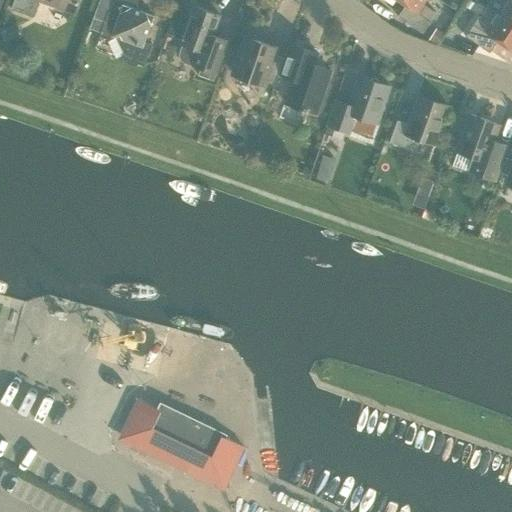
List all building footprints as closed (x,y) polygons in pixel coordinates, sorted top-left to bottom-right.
[(40,0),(74,12),(78,0),(14,0),(11,8),(34,17),(39,0),(40,0)] [(137,0),(99,0),(89,27),(115,36),(120,34),(127,47),(123,57),(144,65),(152,44),(144,41),(154,15),(135,8),(137,0)] [(399,0),(411,8),(403,20),(423,33),(436,12),(422,3),(424,0),(399,0)] [(511,0),(499,0),(503,2),(496,13),(498,14),(511,23),(511,0)] [(227,41),(212,36),(220,14),(193,5),(180,42),(197,49),(191,64),(201,67),(198,74),(213,80),(223,54),(227,41)] [(511,23),(498,14),(492,24),(478,15),(464,35),(484,48),(492,36),(511,49),(511,23)] [(20,37),(18,25),(2,27),(4,40),(20,37)] [(246,36),(233,74),(263,84),(264,81),(274,85),(283,58),(273,54),(276,47),(246,36)] [(317,112),(331,70),(314,64),(318,53),(291,43),(280,74),(293,78),(285,101),(317,112)] [(336,100),(328,124),(349,132),(355,115),(377,123),(390,86),(358,75),(348,104),(336,100)] [(434,143),(448,106),(419,96),(409,124),(398,120),(390,142),(410,149),(414,136),(434,143)] [(494,179),(502,156),(489,151),(498,123),(470,113),(456,151),(474,157),(470,171),(494,179)] [(511,158),(507,157),(501,173),(511,175),(511,176),(509,185),(511,185),(511,158)] [(315,175),(327,179),(329,173),(326,167),(319,165),(315,175)] [(157,408),(135,398),(135,399),(138,400),(123,433),(125,440),(186,469),(184,473),(185,473),(187,470),(223,487),(243,445),(229,439),(230,437),(160,403),(157,408)]
